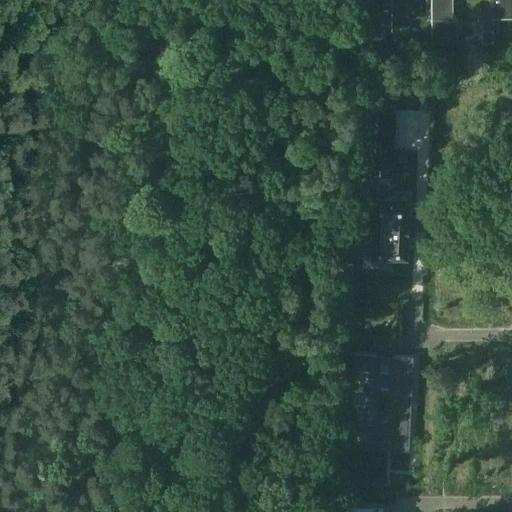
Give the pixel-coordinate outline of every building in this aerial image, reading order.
[(371,30),(393,30),(392,0),(371,0),(372,17),(371,30)] [(432,0),(433,41),(457,42),(457,18),(453,14),(453,0),(432,0)] [(511,0),(493,0),(493,17),(511,16),(511,0)] [(484,26),(475,26),(475,42),(484,42),(484,26)] [(392,133),(371,132),(369,173),(390,174),(392,133)] [(408,235),(409,235),(409,217),(410,198),(410,196),(408,196),(389,195),(390,179),(378,179),(377,195),(375,195),(375,196),(374,233),(365,232),(364,252),(373,252),(373,254),(374,254),(406,255),(408,256),(408,254),(408,235)] [(354,401),(353,411),(354,411),(354,415),(353,415),(353,423),(353,428),(372,428),(372,429),(377,429),(387,429),(387,437),(387,443),(393,443),(405,444),(408,444),(409,418),(410,418),(410,411),(406,411),(407,403),(410,403),(411,397),(410,397),(410,389),(411,389),(411,382),(411,374),(412,374),(412,356),(395,355),(394,376),(390,376),(390,375),(379,375),(374,375),(375,354),(356,353),(355,373),(356,373),(355,377),(354,386),(355,386),(355,395),(354,395),(354,399),(354,401)]
